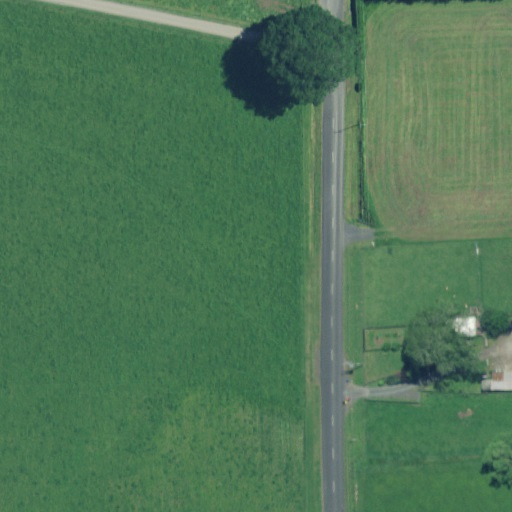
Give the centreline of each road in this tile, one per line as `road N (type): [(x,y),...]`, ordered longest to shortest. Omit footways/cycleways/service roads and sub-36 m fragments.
road 1 (unclassified): [(333,0),(336,511)]
road 2 (track): [(173,0),(270,19),(334,42)]
